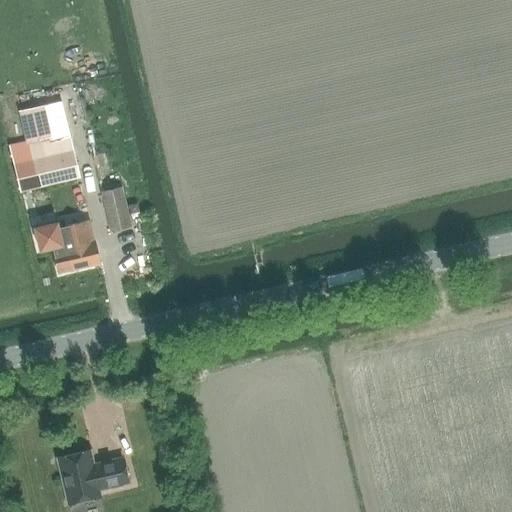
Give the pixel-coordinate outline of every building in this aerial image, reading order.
[(40,106),(16,111),(23,142),(47,136),(40,106)] [(69,137),(30,147),(39,185),(78,176),(69,137)] [(110,232),(131,227),(122,187),(101,192),(110,232)] [(57,222),(34,227),(40,251),(55,247),(56,252),(61,275),(99,266),(92,234),(93,233),(90,220),(61,226),(61,227),(59,227),(57,222)] [(90,450),(57,457),(68,503),(101,495),(99,489),(128,482),(122,457),(93,464),(90,450)]
